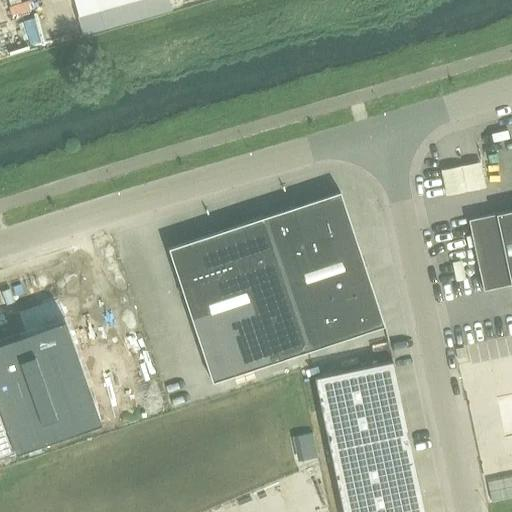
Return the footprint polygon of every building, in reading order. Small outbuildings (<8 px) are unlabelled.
[(75,0),(79,14),(128,0),(75,0)] [(480,151),(442,159),(448,190),(486,182),(480,151)] [(364,331),(384,325),(371,286),(367,273),(353,230),(340,190),(264,216),(245,222),(168,247),(174,267),(212,381),(364,331)] [(501,240),(474,246),(483,289),(511,283),(511,209),(496,213),(501,240)] [(425,511),(393,360),(315,377),(343,511),(425,511)] [(0,456),(15,451),(0,407),(0,456)]
